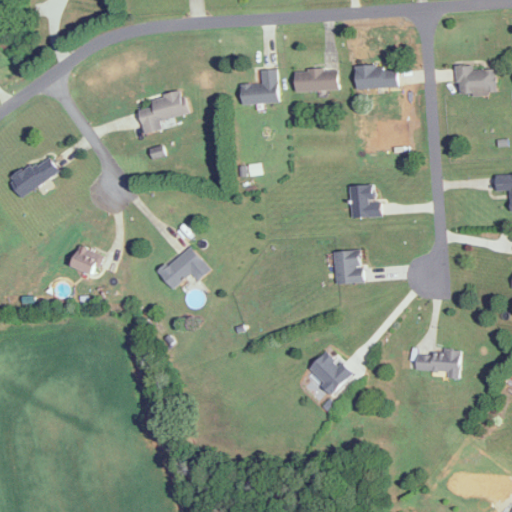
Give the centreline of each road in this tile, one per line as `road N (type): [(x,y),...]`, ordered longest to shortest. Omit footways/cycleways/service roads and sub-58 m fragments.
road 1 (residential): [(507,0),(112,34),(0,112)]
road 2 (residential): [(426,4),(436,256),(428,282)]
road 3 (residential): [(51,73),(116,190)]
